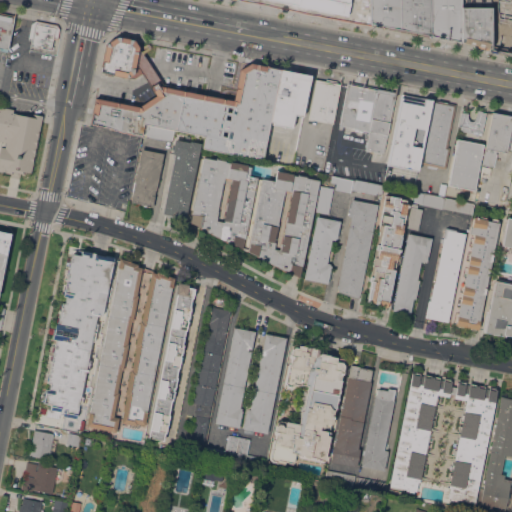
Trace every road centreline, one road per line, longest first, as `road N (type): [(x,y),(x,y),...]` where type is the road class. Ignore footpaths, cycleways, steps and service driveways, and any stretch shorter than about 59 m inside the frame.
road 1 (residential): [(511,366),(320,323),(119,229),(0,202)]
road 2 (tertiary): [(0,426),(66,106)]
road 3 (primary): [(511,83),(248,29)]
road 4 (primary): [(248,29),(105,0)]
